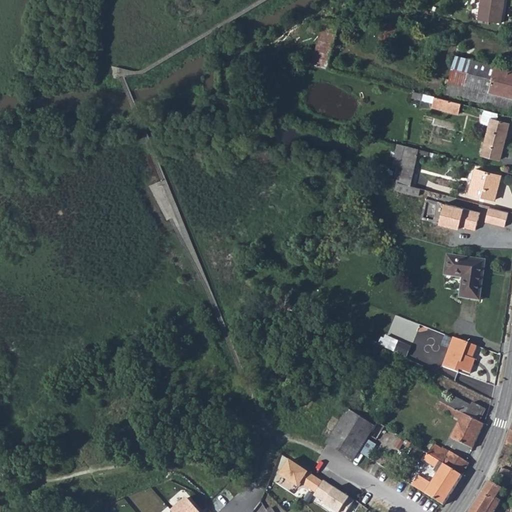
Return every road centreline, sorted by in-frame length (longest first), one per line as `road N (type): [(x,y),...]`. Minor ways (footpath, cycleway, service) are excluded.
road 1 (track): [(0,473),(55,477),(130,461),(222,423),(260,433),(266,427),(119,73),(140,70),(262,0)]
road 2 (secondary): [(511,367),(494,441),(456,511)]
